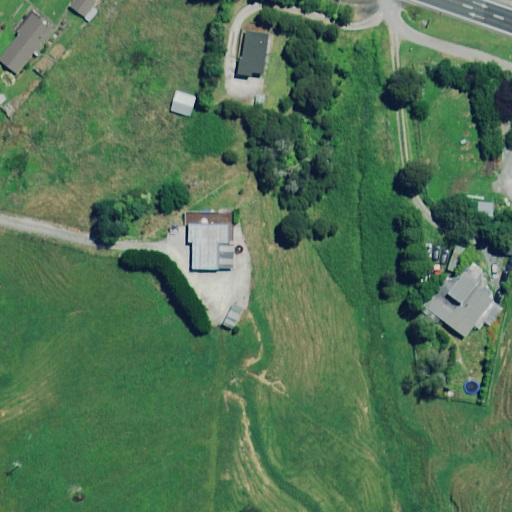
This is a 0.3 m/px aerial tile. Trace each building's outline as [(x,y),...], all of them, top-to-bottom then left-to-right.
[(87,0),(75,0),(69,9),(83,20),(91,11),(94,5),(87,0)] [(95,14),(91,11),(83,20),(88,24),(95,14)] [(50,30),(31,14),(13,35),(17,38),(0,57),(0,64),(13,75),(50,30)] [(269,35),(246,32),(240,79),(263,83),(269,35)] [(192,99),(173,93),(166,114),(185,120),(192,99)] [(266,98),(254,96),(253,107),(264,109),(266,98)] [(494,206),(480,204),(478,215),(493,217),(494,206)] [(237,214),(185,213),(185,226),(190,226),(189,242),(197,243),(196,270),(236,270),(237,214)] [(469,246),(458,242),(446,270),(457,275),(469,246)] [(453,275),(426,312),(465,340),(492,303),(453,275)] [(244,310),(235,305),(224,325),(234,330),(244,310)]
